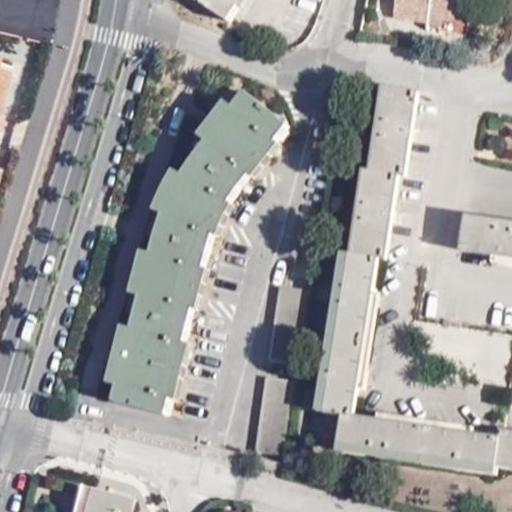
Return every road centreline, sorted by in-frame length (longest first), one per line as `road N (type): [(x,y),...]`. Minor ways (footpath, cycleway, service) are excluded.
road 1 (secondary): [(111,35),(0,415)]
road 2 (residential): [(68,24),(0,290)]
